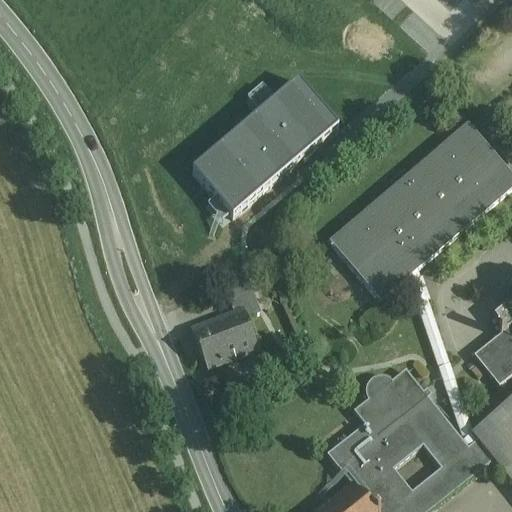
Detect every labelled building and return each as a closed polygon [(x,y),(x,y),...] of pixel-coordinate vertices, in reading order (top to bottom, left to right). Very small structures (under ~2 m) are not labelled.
[(229,221),(344,133),(301,77),(186,165),(229,221)] [(511,179),(468,129),(329,247),(380,306),(408,282),(417,274),(511,193),(511,179)] [(463,446),(472,438),(473,438),(446,360),(417,274),(408,282),(436,365),(463,446)] [(247,279),(223,288),(235,318),(243,315),(246,322),(261,316),(247,279)] [(511,381),(511,311),(509,308),(494,320),(504,333),(499,337),(501,339),(474,360),(499,391),(511,381)] [(235,318),(193,335),(208,373),(259,353),(246,322),(243,315),(235,318)] [(428,404),(432,400),(427,394),(423,397),(406,376),(390,388),(386,386),(382,384),(377,385),(373,387),(370,391),(368,395),(368,400),(370,404),(354,417),(365,431),(328,460),(351,490),(352,489),(370,511),(435,511),(494,466),(478,446),(468,454),(462,447),(428,404)] [(511,406),(473,438),(472,438),(478,446),(494,466),(511,488),(511,406)] [(472,438),(463,446),(462,447),(468,454),(478,446),(472,438)] [(351,490),(323,511),(370,511),(352,489),(351,490)]
